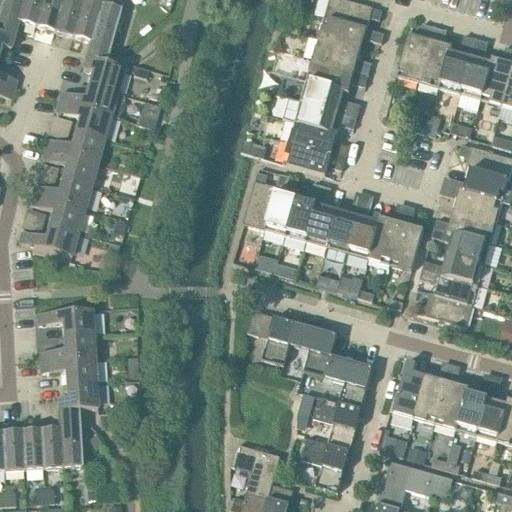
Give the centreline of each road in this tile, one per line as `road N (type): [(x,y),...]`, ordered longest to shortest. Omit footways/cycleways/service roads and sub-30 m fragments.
road 1 (residential): [(444,151),(427,205),(352,191),(403,10),(504,39)]
road 2 (residential): [(397,339),(347,511)]
road 3 (residential): [(226,294),(397,339)]
